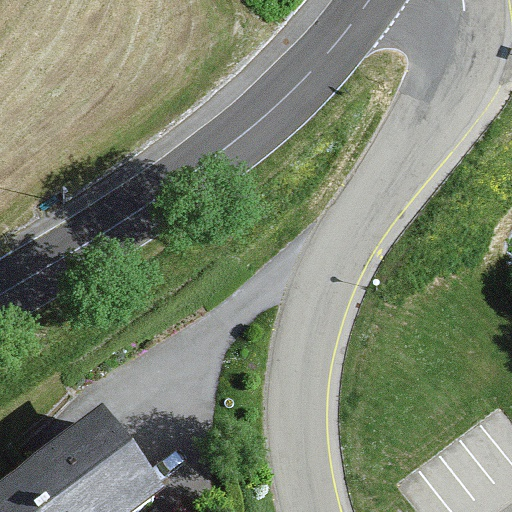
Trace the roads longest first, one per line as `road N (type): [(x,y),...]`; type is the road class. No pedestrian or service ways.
road 1 (residential): [(481,0),(468,72),(358,219),(306,348),(310,511)]
road 2 (secondary): [(368,0),(308,75),(236,141),(169,192),(0,295)]
